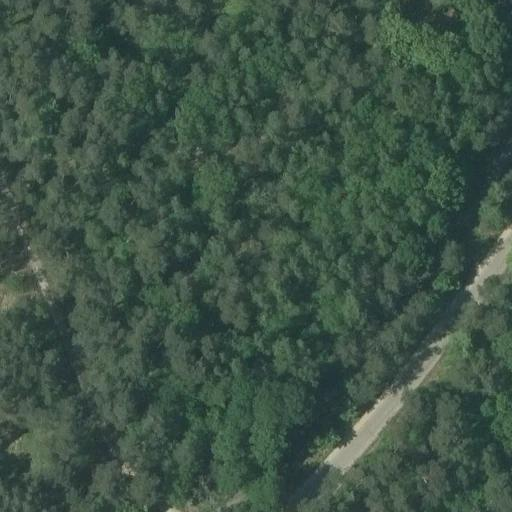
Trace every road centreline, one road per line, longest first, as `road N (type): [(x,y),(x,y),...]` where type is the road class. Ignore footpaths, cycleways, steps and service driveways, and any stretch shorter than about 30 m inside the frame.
road 1 (track): [(0,180),(96,419),(124,472),(170,511)]
road 2 (tertiary): [(289,511),(366,432),(511,241)]
